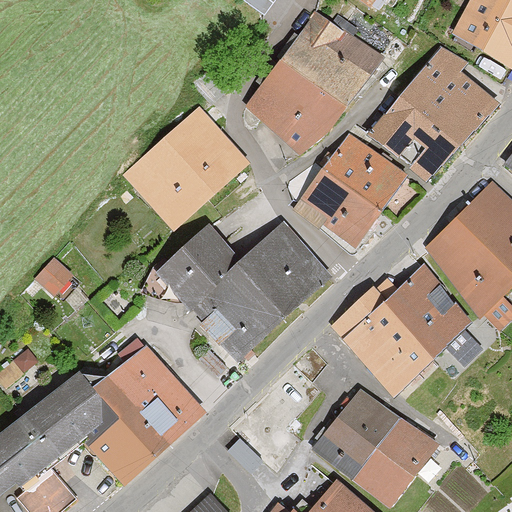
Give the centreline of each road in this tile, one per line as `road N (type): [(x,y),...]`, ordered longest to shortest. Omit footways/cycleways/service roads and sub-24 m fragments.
road 1 (residential): [(298,0),(236,96),(233,127),(286,222),(356,283)]
road 2 (tertiary): [(120,511),(309,329)]
road 3 (residential): [(309,329),(347,370),(258,511)]
road 4 (tertiary): [(356,283),(475,162)]
